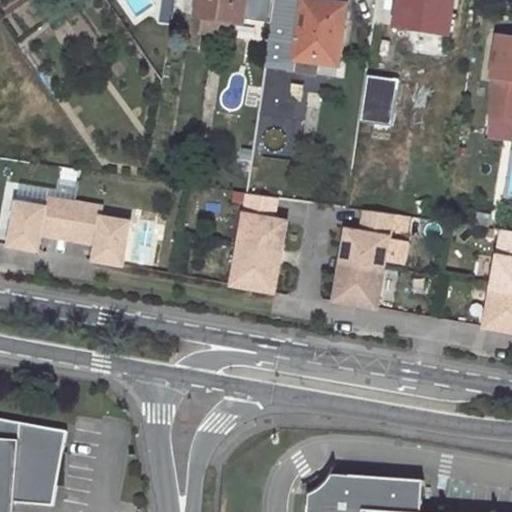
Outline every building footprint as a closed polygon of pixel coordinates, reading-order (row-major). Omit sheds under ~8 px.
[(199,0),(197,16),(206,17),(203,32),(236,37),(239,22),(245,23),(247,0),(199,0)] [(377,0),(374,22),(450,34),(454,0),(377,0)] [(306,1),(297,59),(338,65),(348,7),(306,1)] [(511,39),(500,37),(494,79),(511,81),(511,39)] [(240,242),(268,247),(283,250),(288,221),(272,218),(276,197),(248,193),(240,242)] [(46,207),(58,209),(60,199),(48,196),(46,207)] [(72,231),(76,202),(60,199),(58,209),(46,207),(15,202),(8,245),(38,250),(41,234),(54,236),(56,228),(72,231)] [(76,202),(72,231),(85,233),(84,241),(98,243),(95,260),(123,265),(130,221),(102,216),(89,214),(91,204),(76,202)] [(89,214),(102,216),(103,206),(91,204),(89,214)] [(344,230),(339,257),(353,260),(385,265),(386,265),(390,238),(394,214),(362,209),(359,232),(344,230)] [(491,215),(478,213),(476,225),(489,227),(491,215)] [(493,284),(511,287),(511,230),(502,229),(493,284)] [(390,261),(403,264),(407,240),(393,238),(390,261)] [(233,285),(276,293),(276,291),(281,263),(266,260),(268,247),(240,242),(233,285)] [(266,260),(281,263),(283,250),(268,247),(266,260)] [(337,271),(351,273),(353,260),(339,257),(337,271)] [(332,301),(378,309),(379,306),(386,265),(385,265),(353,260),(351,273),(337,271),(332,301)] [(486,327),(511,331),(511,287),(493,284),(491,298),(486,327)] [(0,511),(13,511),(14,500),(54,503),(59,427),(0,416),(0,511)] [(412,511),(414,483),(324,477),(320,483),(315,489),(307,494),(301,496),(300,511),(412,511)]
